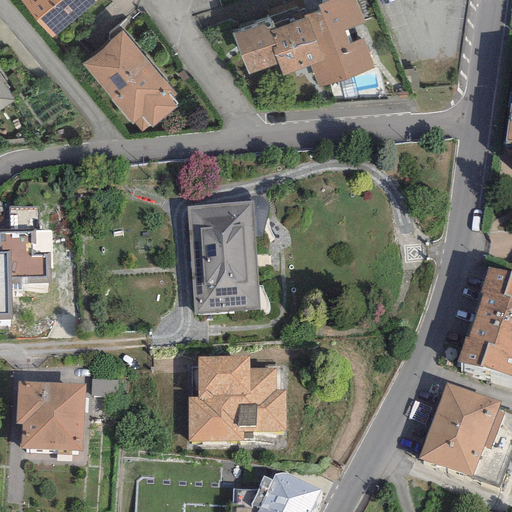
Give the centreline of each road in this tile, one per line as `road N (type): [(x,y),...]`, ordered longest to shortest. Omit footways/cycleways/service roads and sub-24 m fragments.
road 1 (tertiary): [(475,121),(451,292),(336,511)]
road 2 (unknown): [(0,353),(177,339),(187,325),(184,228)]
road 3 (residential): [(475,121),(257,140)]
road 4 (residential): [(120,147),(0,9)]
road 5 (residential): [(257,140),(161,0)]
road 6 (unknown): [(368,453),(489,499),(511,490)]
road 7 (residential): [(257,140),(120,147)]
road 8 (residential): [(120,147),(12,160),(0,171)]
road 9 (tertiary): [(500,0),(475,121)]
